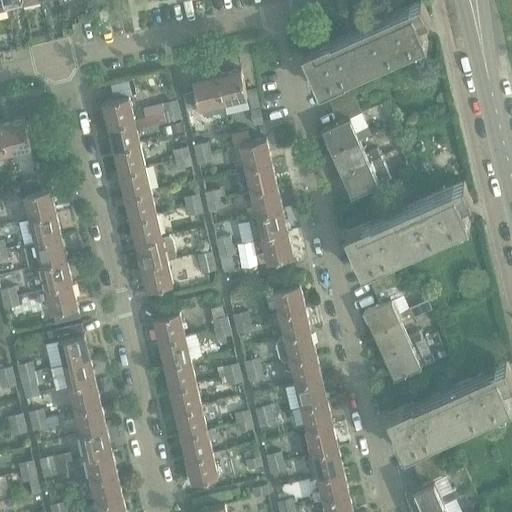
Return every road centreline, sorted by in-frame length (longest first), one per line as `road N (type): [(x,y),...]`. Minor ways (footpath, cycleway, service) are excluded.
road 1 (residential): [(387,511),(279,10)]
road 2 (residential): [(163,511),(126,308),(103,214),(87,191),(59,58)]
road 3 (residential): [(59,58),(279,10)]
road 4 (tertiary): [(484,60),(511,179)]
